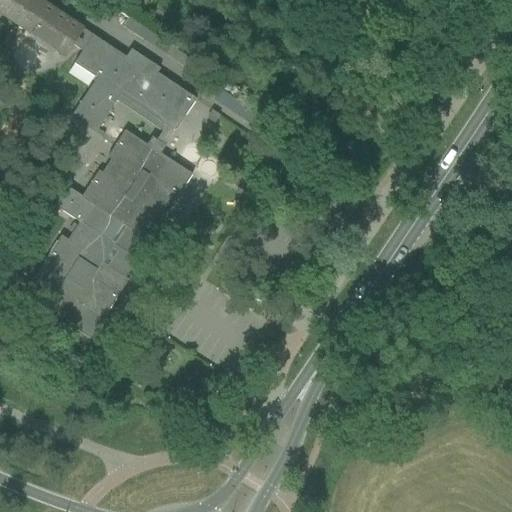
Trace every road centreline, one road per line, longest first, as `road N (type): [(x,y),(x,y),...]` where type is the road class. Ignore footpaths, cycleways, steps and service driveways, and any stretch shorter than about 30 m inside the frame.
road 1 (unclassified): [(511,9),(280,363),(266,436)]
road 2 (secondary): [(333,351),(511,80)]
road 3 (secondary): [(256,511),(290,455),(333,351)]
